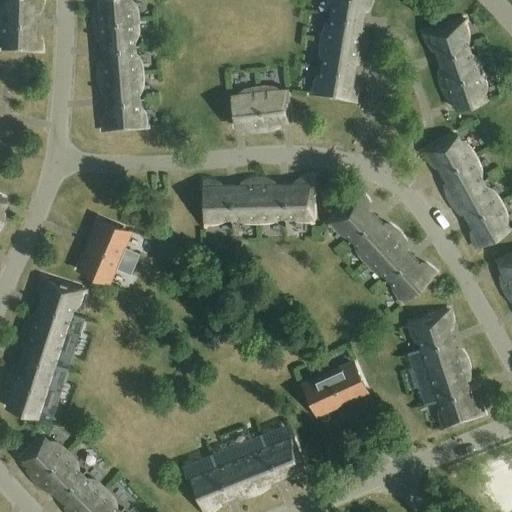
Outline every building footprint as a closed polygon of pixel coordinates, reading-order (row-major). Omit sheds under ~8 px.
[(33,35),(34,22),(38,22),(38,21),(34,21),(34,8),(38,8),(40,5),(40,2),(40,0),(3,0),(4,20),(0,20),(0,21),(4,22),(3,49),(41,49),(41,48),(40,43),(39,39),(38,35),(33,35)] [(102,86),(104,90),(108,89),(109,102),(105,102),(105,103),(110,103),(111,115),(106,116),(105,120),(104,125),(104,129),(104,130),(149,127),(149,125),(141,126),(139,101),(147,100),(147,99),(139,99),(137,74),(145,73),(145,72),(137,73),(135,47),(143,47),(142,46),(135,46),(133,21),(141,20),(140,19),(133,19),(131,0),(101,0),(102,9),(97,9),(96,13),(96,16),(96,20),(96,23),(96,26),(97,30),(98,33),(99,36),(104,36),(105,48),(101,49),(101,50),(105,50),(106,62),(102,63),(101,66),(100,69),(100,73),(100,76),(100,80),(101,83),(102,86)] [(370,0),(332,0),(330,15),(323,13),(323,15),(330,16),(322,67),(314,66),(314,67),(321,69),(317,95),(354,101),(354,100),(354,96),(354,91),(354,87),(349,86),(351,74),(355,74),(355,73),(351,72),(353,60),(358,61),(360,58),(361,54),(362,51),(363,48),(363,44),(363,41),(363,37),(363,34),(358,33),(360,21),(364,22),(364,20),(360,20),(362,7),(367,8),(369,4),(370,0)] [(451,107),(452,111),(452,112),(494,97),(494,96),(487,99),(478,75),(485,72),(485,71),(478,74),(470,50),(477,47),(476,46),(469,48),(460,23),(432,33),(437,46),(432,48),(432,51),(432,55),(433,58),(434,61),(435,65),(437,68),(439,71),(441,73),(446,72),(450,83),(446,85),(446,86),(450,85),(454,96),(450,98),(450,102),(451,107)] [(263,130),(270,129),(276,126),(276,121),(290,120),(286,90),(259,93),(259,86),(257,86),(258,93),(231,96),(235,126),(249,125),(249,130),(256,130),(263,130)] [(476,243),(478,247),(478,248),(511,230),(498,206),(505,203),(504,202),(497,205),(472,160),(479,156),(478,155),(471,158),(458,135),(426,153),(426,154),(429,158),(432,161),(435,164),(439,162),(445,173),(441,175),(442,176),(446,174),(452,185),(448,188),(448,191),(449,194),(451,197),(452,200),(454,203),(456,206),(458,209),(461,211),(465,209),(471,220),(467,222),(468,223),(472,221),(478,232),(474,234),(475,238),(476,243)] [(246,182),(243,183),(243,188),(231,188),(231,184),(229,184),(229,188),(217,189),(217,184),(212,183),(208,182),(204,182),(202,182),(204,226),(205,226),(205,219),(230,218),(230,226),(232,226),(232,218),(257,218),(257,225),(258,225),(258,217),(284,217),(284,224),(285,224),(285,217),(310,216),(311,223),(312,223),(311,179),(305,179),(301,180),(296,181),(297,186),(284,187),(284,182),(283,182),(283,187),(270,187),(270,182),(267,181),(263,181),(260,180),(257,180),(253,181),(250,181),(246,182)] [(364,199),(362,196),(361,195),(328,225),(329,226),(334,221),(352,240),(346,245),(347,246),(353,241),(370,260),(364,265),(365,266),(371,260),(388,279),(383,284),(383,285),(389,280),(406,299),(401,304),(402,305),(434,274),(434,273),(430,270),(427,268),(423,266),(419,269),(411,260),(414,257),(413,256),(410,259),(401,250),(405,246),(404,243),(402,240),(400,237),(398,235),(395,232),(392,230),(390,228),(387,226),(383,230),(375,221),(378,218),(377,217),(374,220),(365,210),(369,207),(367,203),(364,199)] [(7,209),(9,205),(10,204),(0,199),(0,214),(1,216),(4,212),(7,209)] [(108,282),(129,232),(102,220),(80,271),(108,282)] [(511,258),(502,263),(508,276),(503,278),(504,281),(505,285),(506,288),(507,291),(509,294),(511,297),(511,298),(511,258)] [(18,366),(18,369),(22,371),(19,383),(14,382),(14,383),(18,384),(14,396),(10,395),(7,398),(5,402),(3,406),(3,407),(45,421),(46,420),(39,417),(47,393),(54,396),(54,394),(47,392),(55,368),(62,370),(62,369),(55,367),(63,343),(70,345),(71,344),(64,341),(71,317),(78,319),(79,318),(72,316),(80,290),(52,281),(47,294),(43,293),(41,296),(39,299),(37,302),(36,305),(35,308),(35,312),(34,315),(34,319),(39,320),(35,332),(31,331),(31,332),(35,333),(31,345),(26,344),(24,346),(22,349),(21,353),(20,356),(19,359),(18,362),(18,366)] [(450,318),(449,313),(449,312),(406,326),(407,327),(414,325),(421,349),(414,351),(415,352),(422,350),(430,374),(423,377),(423,378),(430,376),(438,400),(431,402),(431,403),(438,401),(446,425),(439,428),(439,429),(482,415),(482,414),(480,410),(478,406),(475,402),(471,404),(467,392),(471,390),(470,389),(466,391),(463,379),(467,377),(467,374),(467,370),(466,367),(465,364),(464,360),(463,357),(461,354),(459,351),(454,353),(450,341),(454,340),(454,338),(450,340),(446,328),(451,326),(451,322),(450,318)] [(317,414),(366,390),(354,363),(304,387),(317,414)] [(47,488),(50,490),(54,486),(62,495),(59,498),(60,499),(63,496),(72,505),(69,508),(70,511),(123,511),(127,508),(127,507),(121,511),(103,494),(109,489),(108,488),(103,493),(85,475),(90,470),(89,469),(84,474),(66,456),(71,451),(70,450),(65,455),(46,436),(25,457),(35,467),(31,471),(33,474),(34,477),(37,480),(39,482),(41,484),(44,487),(47,488)] [(239,491),(241,495),(245,495),(248,494),(251,493),(255,492),(258,491),(261,489),(264,487),(266,485),(264,481),(276,476),(278,480),(279,479),(277,475),(289,471),(291,475),(295,475),(299,474),(304,473),(305,472),(291,438),(266,448),(263,441),(262,441),(265,448),(216,467),(214,461),(213,461),(215,468),(191,478),(204,511),(205,511),(210,510),(213,508),(217,505),(215,501),(226,496),(228,500),(229,499),(228,495),(239,491)]
